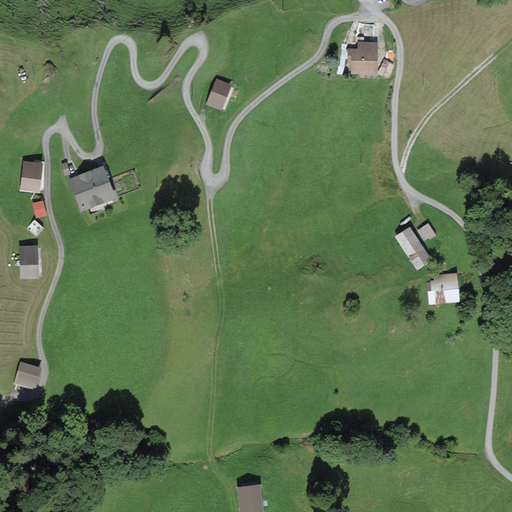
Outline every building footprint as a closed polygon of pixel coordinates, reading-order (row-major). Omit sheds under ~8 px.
[(355,51),(355,71),(373,71),(373,45),(359,45),(358,51),(355,51)] [(383,62),(379,73),(388,77),(392,66),(383,62)] [(217,81),(209,103),(220,108),(229,86),(217,81)] [(25,165),(22,190),(36,191),(39,166),(25,165)] [(71,181),(83,211),(111,200),(100,170),(71,181)] [(34,204),(37,217),(45,215),(42,202),(34,204)] [(428,237),(430,239),(436,235),(428,224),(418,231),(423,240),(428,237)] [(417,267),(427,260),(408,231),(398,237),(417,267)] [(21,248),(22,277),(36,276),(35,248),(21,248)] [(456,302),(454,275),(433,276),(434,283),(428,283),(429,301),(436,300),(436,303),(456,302)] [(21,364),(16,382),(33,387),(39,370),(21,364)] [(241,489),(244,511),(259,511),(256,487),(241,489)]
